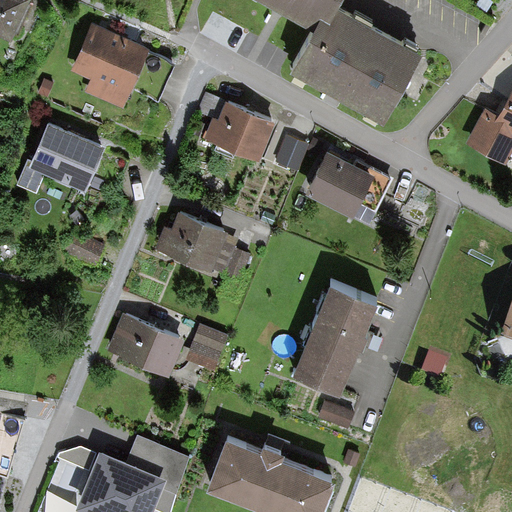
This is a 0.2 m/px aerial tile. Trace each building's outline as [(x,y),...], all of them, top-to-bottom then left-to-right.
[(23,0),(0,0),(0,27),(10,32),(23,0)] [(344,0),(262,0),(315,29),(322,17),(332,23),(341,6),(344,0)] [(426,55),(341,6),(332,23),(322,17),(315,29),(291,71),(386,125),(426,55)] [(175,60),(90,24),(71,69),(89,76),(84,90),(126,108),(134,88),(158,99),(175,60)] [(277,120),(208,93),(200,113),(212,117),(203,140),(261,163),(277,120)] [(511,93),(500,116),(485,108),(466,144),(507,166),(511,156),(511,93)] [(104,148),(50,125),(33,162),(29,160),(19,184),(37,192),(44,174),(85,192),(104,148)] [(310,145),(287,135),(276,162),(299,171),(310,145)] [(325,152),(304,195),(353,220),(356,215),(371,222),(392,179),(357,162),(355,167),(325,152)] [(228,232),(178,211),(171,228),(166,226),(155,251),(211,274),(214,269),(224,273),(235,247),(238,239),(226,235),(228,232)] [(103,244),(76,232),(68,251),(95,263),(103,244)] [(251,253),(235,247),(224,273),(240,280),(251,253)] [(379,298),(332,279),(296,369),(343,388),(379,298)] [(511,306),(501,336),(511,339),(511,306)] [(184,338),(124,313),(107,352),(167,377),(184,338)] [(228,336),(203,325),(189,359),(214,370),(228,336)] [(447,354),(432,348),(423,372),(438,378),(447,354)] [(355,411),(325,400),(319,417),(348,429),(355,411)] [(24,420),(0,413),(0,474),(8,477),(24,420)] [(138,435),(126,464),(166,480),(154,509),(161,511),(170,511),(189,458),(138,435)] [(259,449),(227,437),(208,488),(271,511),(321,511),(335,477),(282,457),(285,451),(262,442),(259,449)] [(126,464),(83,447),(61,453),(59,458),(93,471),(77,511),(79,511),(153,511),(154,509),(166,480),(126,464)] [(349,450),(345,462),(356,466),(360,454),(349,450)]
